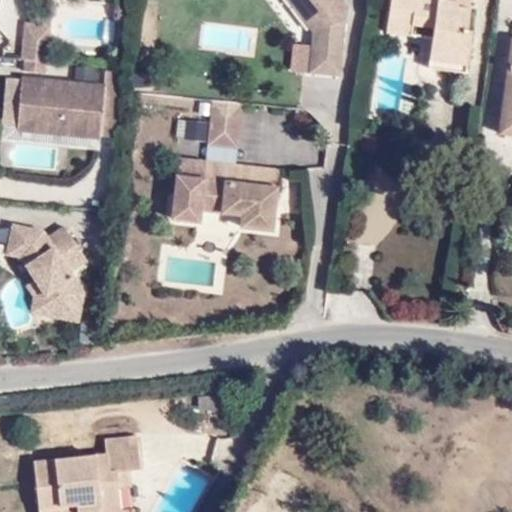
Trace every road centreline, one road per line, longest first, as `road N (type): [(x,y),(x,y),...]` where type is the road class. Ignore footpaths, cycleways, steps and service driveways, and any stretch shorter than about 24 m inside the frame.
road 1 (tertiary): [(286,344),(0,376)]
road 2 (tertiary): [(511,354),(428,335),(286,344)]
road 3 (residential): [(286,344),(205,511)]
road 4 (residential): [(511,414),(467,443),(403,511)]
